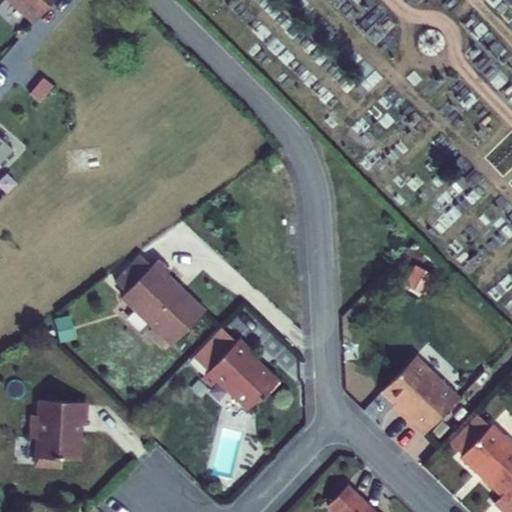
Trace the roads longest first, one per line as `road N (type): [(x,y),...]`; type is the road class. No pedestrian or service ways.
road 1 (residential): [(156,0),(299,148),(317,206),(326,389),(337,416)]
road 2 (residential): [(337,416),(438,511)]
road 3 (residential): [(337,416),(242,511)]
